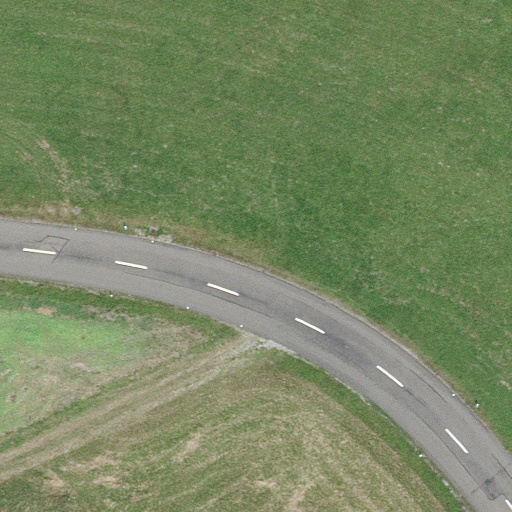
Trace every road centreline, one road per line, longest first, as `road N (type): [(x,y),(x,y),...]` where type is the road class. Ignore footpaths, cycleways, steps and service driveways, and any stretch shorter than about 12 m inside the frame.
road 1 (tertiary): [(0,249),(223,295),(290,326),(398,394),(506,511)]
road 2 (track): [(290,326),(0,466)]
